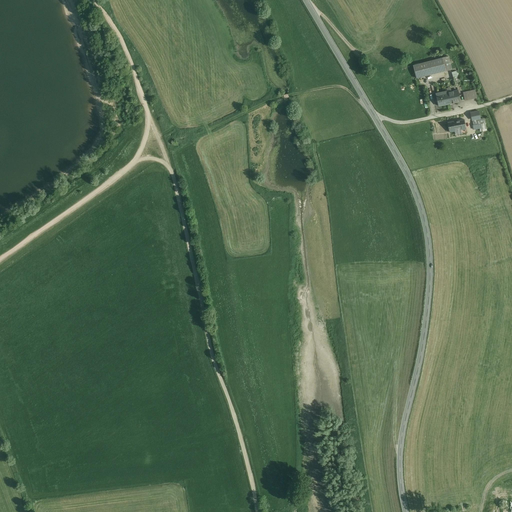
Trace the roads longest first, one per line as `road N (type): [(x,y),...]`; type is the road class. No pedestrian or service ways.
road 1 (track): [(146,105),(171,170),(257,511)]
road 2 (tertiary): [(406,511),(400,452),(429,300),(428,244),(416,192),(373,114)]
road 3 (track): [(95,0),(146,105),(143,145),(130,167),(0,259)]
road 4 (track): [(209,129),(274,99),(337,85),(366,102)]
road 5 (unclassified): [(373,114),(405,122),(511,95)]
road 6 (tertiary): [(373,114),(305,0)]
